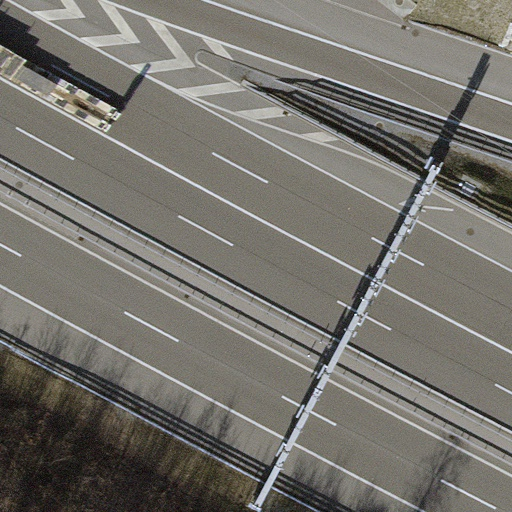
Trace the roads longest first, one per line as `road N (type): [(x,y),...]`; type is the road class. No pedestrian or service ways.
road 1 (motorway): [(511,310),(0,35)]
road 2 (motorway): [(511,392),(0,117)]
road 3 (motorway): [(0,243),(503,511)]
road 4 (motorway): [(511,122),(156,0)]
